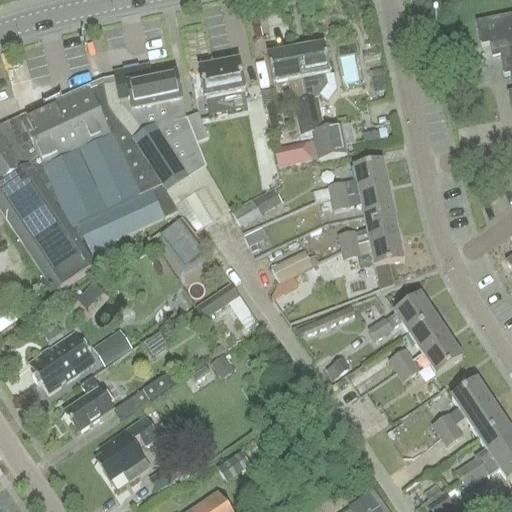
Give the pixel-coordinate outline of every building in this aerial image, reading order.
[(511,17),(476,25),(481,49),(497,45),(504,78),(510,77),(511,88),(511,93),(507,95),(511,117),(511,17)] [(309,124),(298,126),(300,138),(312,136),(318,163),(346,157),(340,129),(324,133),(317,101),(327,88),(325,78),(330,77),(324,48),(296,53),(301,82),(305,103),(309,124)] [(305,103),(301,82),(296,53),(268,59),(273,88),(287,85),(291,106),(294,105),(305,103)] [(243,88),(238,64),(200,72),(206,104),(231,99),(233,114),(259,109),(255,86),(243,88)] [(114,86),(106,88),(109,105),(120,122),(133,142),(168,196),(180,214),(185,222),(189,219),(199,235),(231,214),(225,203),(206,171),(197,146),(186,121),(182,104),(176,75),(152,80),(149,68),(112,75),(113,80),(114,86)] [(0,187),(0,212),(56,297),(96,270),(91,263),(118,251),(115,245),(180,214),(168,196),(133,142),(120,122),(109,105),(106,88),(103,89),(22,127),(39,162),(24,172),(0,187)] [(294,105),(298,126),(309,124),(305,103),(294,105)] [(271,134),(285,131),(279,107),(265,110),(271,134)] [(198,117),(186,121),(197,146),(208,142),(198,117)] [(20,123),(0,133),(0,136),(24,172),(28,169),(39,162),(22,127),(20,123)] [(0,187),(24,172),(0,136),(0,187)] [(311,145),(275,153),(278,171),(315,163),(311,145)] [(327,191),(329,202),(347,199),(359,197),(388,191),(383,166),(354,172),(356,185),(344,188),(344,186),(327,190),(327,191)] [(280,201),(273,191),(232,216),(238,226),(280,201)] [(364,221),(393,215),(388,191),(359,197),(364,221)] [(332,216),(350,212),(347,199),(329,202),(332,216)] [(369,246),(398,239),(393,215),(364,221),(366,234),(355,236),(355,235),(337,239),(340,252),(357,248),(369,246)] [(267,228),(250,237),(256,249),(273,240),(267,228)] [(184,269),(202,255),(189,237),(170,251),(184,269)] [(371,258),(374,271),(403,265),(398,239),(369,246),(357,248),(340,252),(342,264),(360,260),(371,258)] [(307,258),(305,254),(271,271),(278,286),(319,266),(313,255),(307,258)] [(186,316),(194,329),(235,302),(226,289),(190,313),(186,316)] [(0,323),(12,316),(0,298),(0,323)] [(384,323),(368,334),(375,345),(392,335),(391,333),(401,327),(408,337),(434,320),(420,299),(394,316),(395,318),(385,324),(384,323)] [(230,307),(231,309),(223,314),(239,341),(258,329),(241,300),(230,307)] [(355,318),(351,310),(298,332),(301,340),(355,318)] [(404,353),(388,365),(395,375),(412,364),(422,357),(448,340),(434,320),(408,337),(415,348),(405,354),(404,353)] [(105,370),(133,352),(122,334),(93,352),(105,370)] [(74,336),(59,346),(29,366),(49,396),(94,366),(74,336)] [(448,340),(422,357),(428,368),(436,378),(462,361),(448,340)] [(224,359),(211,368),(222,383),(235,374),(224,359)] [(344,362),(333,369),(325,374),(331,384),(350,372),(344,362)] [(412,364),(395,375),(396,376),(401,383),(403,386),(420,375),(420,374),(412,364)] [(358,381),(364,393),(381,384),(374,372),(358,381)] [(174,387),(167,377),(114,414),(120,424),(174,387)] [(78,437),(113,413),(97,390),(92,381),(80,388),(88,399),(63,416),(78,437)] [(465,422),(491,405),(477,384),(451,401),(465,422)] [(479,443),(505,425),(491,405),(465,422),(479,443)] [(440,441),(456,430),(448,418),(432,429),(440,441)] [(139,455),(159,442),(145,422),(100,452),(104,458),(96,463),(111,485),(124,476),(130,486),(150,472),(139,455)] [(460,484),(511,449),(511,436),(505,425),(479,443),(486,453),(475,461),(476,462),(455,476),(460,484)] [(440,441),(446,450),(463,439),(456,430),(440,441)] [(225,486),(259,464),(250,449),(215,471),(225,486)] [(511,449),(460,484),(466,493),(487,478),(489,480),(499,473),(506,484),(511,480),(511,449)] [(157,496),(178,482),(180,485),(189,480),(178,462),(169,469),(148,483),(157,496)] [(424,495),(429,503),(441,495),(435,488),(424,495)] [(376,511),(383,507),(373,492),(360,501),(367,511),(376,511)] [(228,511),(218,496),(195,511),(228,511)] [(442,498),(427,508),(429,511),(445,511),(450,509),(442,498)]
